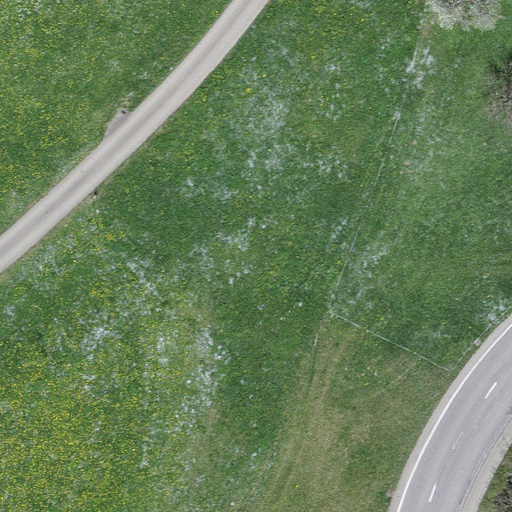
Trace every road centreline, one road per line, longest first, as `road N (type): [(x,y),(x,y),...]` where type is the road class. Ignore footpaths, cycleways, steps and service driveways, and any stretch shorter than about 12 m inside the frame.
road 1 (track): [(248,0),(162,103),(0,255)]
road 2 (secondary): [(425,511),(468,421),(511,363)]
